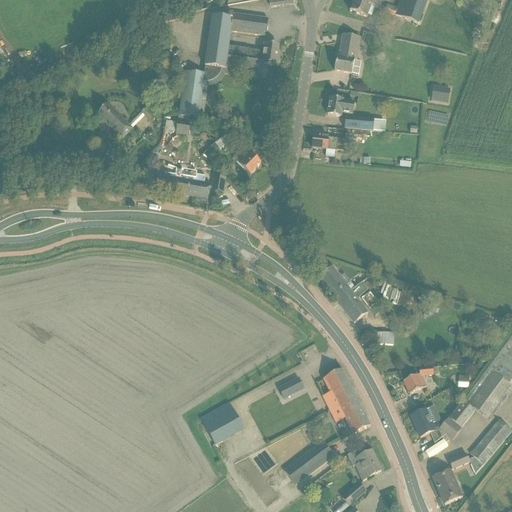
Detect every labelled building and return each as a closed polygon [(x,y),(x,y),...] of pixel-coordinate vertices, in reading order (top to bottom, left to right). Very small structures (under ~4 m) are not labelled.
[(353,0),(349,12),(358,16),(366,19),(371,7),(379,10),(383,0),(353,0)] [(415,25),(422,7),(424,8),(427,0),(400,0),(397,8),(387,5),(385,10),(395,14),(394,17),(415,25)] [(265,37),(268,21),(228,15),(227,19),(211,17),(204,67),(203,75),(184,72),(177,117),(197,120),(203,83),(205,83),(207,83),(210,82),(213,81),(216,79),(218,76),(220,74),(220,72),(221,70),(225,70),(227,57),(260,62),(260,65),(277,68),(278,59),(276,59),(278,47),(266,46),(265,50),(263,50),(263,52),(260,51),(260,53),(249,51),(249,50),(228,47),(230,32),(265,37)] [(334,72),(344,74),(351,75),(353,62),(356,62),(360,39),(342,36),(338,59),(337,58),(334,72)] [(153,57),(156,61),(162,56),(159,52),(153,57)] [(158,74),(163,81),(168,78),(163,70),(158,74)] [(390,81),(389,89),(420,94),(422,82),(416,81),(415,86),(390,81)] [(2,85),(0,86),(0,99),(8,94),(2,85)] [(447,105),(450,90),(442,89),(441,95),(432,93),(430,102),(447,105)] [(352,116),(354,104),(343,103),(343,102),(341,102),(342,98),(332,97),(332,100),(330,100),(327,116),(340,118),(341,114),(352,116)] [(97,115),(122,140),(131,130),(107,106),(97,115)] [(140,114),(147,121),(152,116),(145,109),(140,114)] [(372,132),(373,121),(347,119),(346,129),(372,132)] [(188,138),(189,125),(177,123),(175,136),(188,138)] [(253,126),(245,133),(252,140),(259,132),(253,126)] [(247,140),(238,132),(234,137),(242,145),(244,147),(249,143),(247,140)] [(345,140),(360,141),(360,140),(365,141),(366,133),(345,132),(345,140)] [(220,151),(234,137),(229,133),(216,147),(215,146),(203,157),(206,160),(218,149),(220,151)] [(313,137),(312,149),(326,151),(325,159),(334,160),(335,152),(343,153),(344,146),(349,146),(349,142),(337,140),(323,138),(313,137)] [(236,163),(242,170),(249,177),(261,165),(251,156),(247,160),(243,156),(236,163)] [(222,194),(225,181),(225,179),(215,171),(214,179),(212,192),(222,194)] [(155,192),(207,201),(210,184),(204,183),(157,176),(155,192)] [(346,288),(332,269),(318,279),(333,298),(346,288)] [(373,278),(370,285),(380,288),(383,281),(373,278)] [(346,288),(333,298),(354,325),(367,315),(357,301),(367,291),(362,283),(350,292),(346,288)] [(401,315),(412,318),(412,317),(419,319),(425,295),(407,290),(401,315)] [(499,335),(503,329),(491,321),(487,327),(494,332),(499,335)] [(469,331),(466,339),(481,344),(484,335),(469,331)] [(376,334),(376,345),(381,345),(393,346),(394,334),(382,334),(376,334)] [(511,344),(467,406),(489,422),(511,391),(511,344)] [(403,383),(409,396),(426,389),(421,378),(433,377),(432,369),(418,370),(419,376),(403,383)] [(329,394),(322,398),(335,424),(344,420),(353,436),(370,428),(341,371),(323,381),(329,394)] [(458,388),(468,389),(469,377),(459,377),(458,388)] [(289,384),(278,390),(283,401),(294,395),(289,384)] [(460,430),(475,412),(462,403),(448,420),(454,425),(460,430)] [(451,428),(454,425),(448,420),(443,426),(441,421),(431,425),(425,411),(411,418),(420,439),(430,435),(434,445),(445,436),(451,428)] [(207,416),(200,420),(214,447),(222,443),(207,416)] [(511,431),(502,421),(473,449),(485,460),(511,433),(511,431)] [(451,441),(458,433),(451,428),(445,436),(451,441)] [(283,472),(295,487),(333,458),(322,443),(283,472)] [(357,472),(362,482),(381,473),(371,453),(366,455),(363,449),(347,457),(353,468),(359,465),(362,470),(357,472)] [(469,464),(468,461),(466,455),(448,463),(452,471),(469,464)] [(511,490),(511,468),(501,482),(511,490)] [(448,473),(450,472),(450,471),(432,479),(444,507),(462,499),(462,498),(460,499),(448,473)] [(342,499),(348,507),(365,493),(359,485),(342,499)] [(478,503),(465,511),(484,511),(493,506),(484,493),(475,499),(478,503)]
